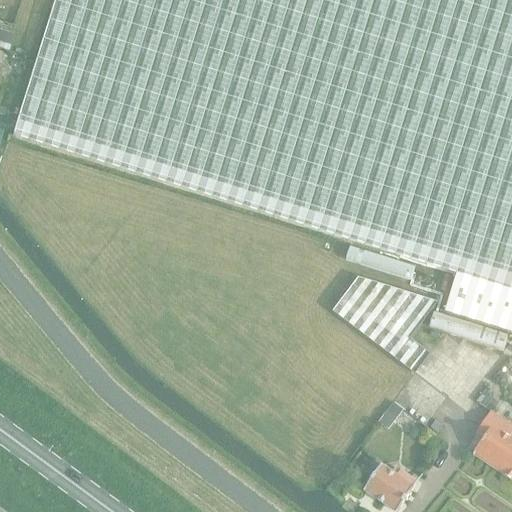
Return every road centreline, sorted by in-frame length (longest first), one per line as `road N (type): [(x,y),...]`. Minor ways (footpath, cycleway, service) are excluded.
road 1 (unclassified): [(0,268),(93,383),(261,511)]
road 2 (primary): [(103,511),(0,438)]
